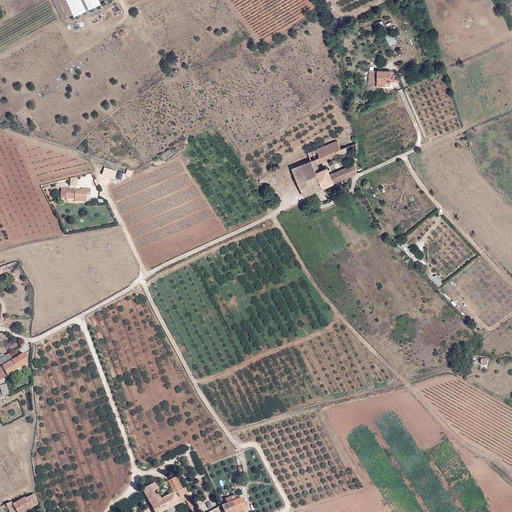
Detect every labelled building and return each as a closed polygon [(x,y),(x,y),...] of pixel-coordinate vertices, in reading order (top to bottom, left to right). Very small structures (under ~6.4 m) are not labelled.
[(66,0),(74,17),(87,12),(81,0),(66,0)] [(85,0),(89,10),(101,6),(98,0),(85,0)] [(398,43),(395,37),(391,38),(390,35),(386,36),(390,46),(398,43)] [(183,61),(179,57),(171,64),(174,68),(183,61)] [(377,83),(377,70),(369,70),(368,82),(377,83)] [(391,71),(377,70),(377,83),(381,83),(381,86),(385,86),(385,83),(391,83),(391,71)] [(404,87),(408,85),(405,75),(400,77),(404,87)] [(341,149),(337,140),(308,153),(311,161),(312,161),(315,159),(341,149)] [(312,161),(316,172),(317,172),(320,171),(318,164),(347,152),(346,147),(341,149),(315,159),(312,161)] [(312,161),(311,161),(292,168),(297,180),(316,172),(312,161)] [(317,172),(323,188),(354,175),(357,173),(355,163),(330,174),(327,167),(320,171),(317,172)] [(116,179),(118,170),(105,167),(103,176),(116,179)] [(297,180),(304,196),(323,188),(317,172),(316,172),(297,180)] [(77,192),(77,189),(66,188),(65,198),(74,199),(74,201),(86,202),(87,195),(90,195),(90,189),(81,188),(81,189),(81,192),(77,192)] [(5,265),(0,267),(0,268),(3,273),(9,270),(5,265)] [(0,379),(27,363),(27,358),(23,353),(12,360),(9,354),(4,357),(2,353),(0,354),(0,379)] [(0,386),(3,396),(10,394),(7,384),(0,386)] [(160,477),(158,468),(148,471),(150,479),(160,477)] [(155,483),(142,489),(155,511),(161,511),(179,503),(177,498),(183,495),(187,492),(178,475),(168,481),(169,484),(162,488),(167,496),(160,499),(155,491),(158,489),(155,483)] [(13,506),(16,511),(24,511),(33,508),(33,507),(37,504),(34,494),(25,498),(24,497),(13,504),(12,504),(13,506)] [(186,500),(183,495),(177,498),(179,503),(186,500)] [(237,499),(235,495),(225,499),(227,503),(221,506),(223,511),(238,511),(246,509),(241,498),(237,499)] [(192,511),(196,509),(190,497),(186,500),(192,511)]
